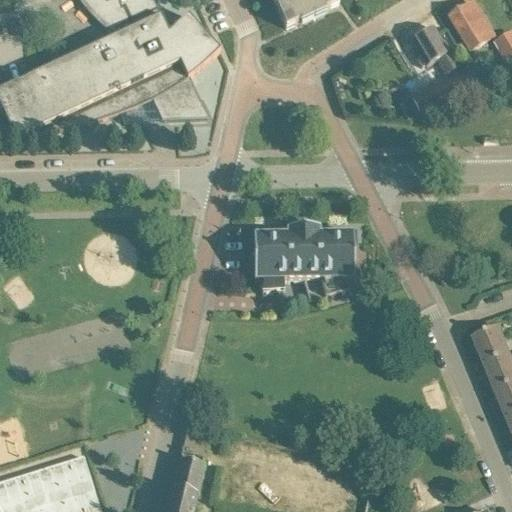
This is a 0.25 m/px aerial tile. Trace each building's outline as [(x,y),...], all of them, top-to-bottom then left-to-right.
[(106,32),(115,40),(152,104),(162,124),(208,122),(189,81),(220,55),(188,19),(169,37),(151,0),(76,0),(81,7),(89,16),(97,24),(106,32)] [(271,0),(286,31),(300,25),(301,28),(326,16),(324,13),(339,7),(335,0),(271,0)] [(449,20),(470,54),(494,39),(474,7),(466,11),(465,10),(449,20)] [(411,44),(421,61),(426,70),(439,62),(448,75),(457,70),(433,31),(411,44)] [(495,45),(509,68),(511,66),(511,38),(510,35),(495,45)] [(152,104),(115,40),(12,88),(0,94),(0,110),(4,119),(0,120),(0,144),(30,141),(61,135),(92,126),(123,116),(152,104)] [(434,86),(419,94),(427,113),(472,89),(463,72),(434,87),(434,86)] [(288,239),(253,239),(254,283),(258,283),(262,298),(284,292),(284,283),(303,283),(309,304),(350,293),(350,282),(354,282),(353,238),(318,238),(318,231),(288,232),(288,239)] [(473,341),(484,368),(510,357),(499,331),(473,341)] [(484,368),(495,395),(511,388),(511,361),(510,357),(484,368)] [(511,388),(495,395),(507,422),(511,419),(511,388)] [(99,511),(83,460),(0,485),(0,511),(99,511)] [(194,511),(204,468),(179,463),(168,511),(194,511)]
